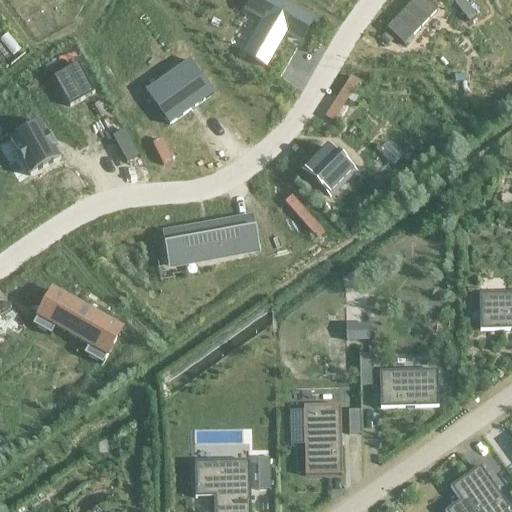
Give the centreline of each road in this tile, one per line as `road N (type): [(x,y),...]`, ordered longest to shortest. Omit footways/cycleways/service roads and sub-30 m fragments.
road 1 (residential): [(373,0),(265,159),(208,188),(99,204),(0,272)]
road 2 (residential): [(511,396),(347,511)]
